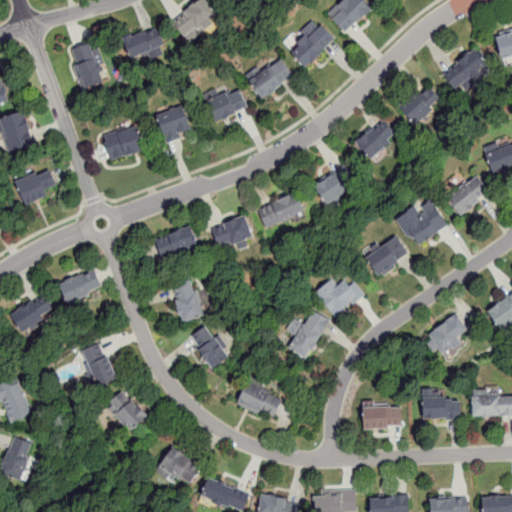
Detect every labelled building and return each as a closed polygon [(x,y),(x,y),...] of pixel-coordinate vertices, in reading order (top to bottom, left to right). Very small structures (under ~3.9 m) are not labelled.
[(205,0),(176,25),(193,46),(218,25),(215,22),(222,17),(207,0),(205,0)] [(331,16),(346,0),(348,0),(351,3),(353,0),(363,0),(372,9),(349,33),(331,16)] [(316,21),(303,33),(307,37),(300,44),(304,48),(296,55),(309,69),(336,42),(316,21)] [(169,47),(161,29),(128,43),(136,61),(169,47)] [(511,37),(500,40),(505,61),(511,59),(511,37)] [(75,51),(81,67),(78,68),(86,91),(107,83),(93,45),(75,51)] [(446,77),(479,50),(491,65),(459,92),(446,77)] [(284,62),(253,82),(265,100),(285,87),(283,84),(293,77),(284,62)] [(0,80),(1,83),(5,82),(12,104),(0,108),(0,80)] [(403,108),(419,93),(424,98),(433,90),(444,102),(436,110),(438,112),(422,127),(403,108)] [(210,104),(218,125),(239,117),(238,114),(250,109),(243,94),(232,98),(231,96),(210,104)] [(168,141),(159,119),(184,109),(193,131),(168,141)] [(26,114),(4,122),(8,131),(5,132),(13,154),(37,146),(26,114)] [(359,143),(373,129),(377,132),(387,122),(400,134),(375,160),(359,143)] [(107,138),(116,162),(147,150),(139,129),(122,135),(121,132),(107,138)] [(511,144),(511,165),(494,173),(487,155),(511,144)] [(317,188),(330,206),(360,184),(347,166),(317,188)] [(60,186),(54,173),(42,178),(41,175),(20,185),(30,208),(52,198),(48,191),(60,186)] [(446,197),(465,182),(466,184),(479,175),(489,189),(477,198),(479,201),(460,215),(446,197)] [(262,212),(271,232),(309,214),(301,194),(262,212)] [(395,219),(416,204),(419,209),(431,200),(447,222),(419,243),(411,232),(407,235),(395,219)] [(215,231),(222,250),(236,245),(237,248),(259,240),(251,218),(215,231)] [(158,241),(165,262),(200,249),(193,229),(158,241)] [(363,250),(377,240),(381,246),(398,235),(409,251),(397,259),(398,261),(380,274),(363,250)] [(62,285),(70,304),(94,294),(93,291),(104,287),(97,270),(62,285)] [(333,279),(338,285),(350,275),(365,294),(354,303),(351,300),(334,314),(317,293),(333,279)] [(175,300),(178,299),(173,286),(190,280),(195,292),(197,291),(205,314),(183,322),(175,300)] [(511,291),(511,319),(499,329),(486,309),(511,291)] [(26,333),(46,320),(44,317),(54,310),(44,296),(14,316),(26,333)] [(290,347),(315,309),(331,320),(305,357),(290,347)] [(458,314),(467,329),(457,336),(461,343),(442,355),(428,333),(458,314)] [(204,326),(214,338),(215,337),(229,356),(213,368),(197,348),(200,346),(192,335),(204,326)] [(102,342),(107,355),(110,354),(119,378),(99,386),(97,383),(90,386),(86,374),(91,372),(82,349),(102,342)] [(14,422),(37,412),(20,376),(0,384),(0,402),(1,404),(5,402),(14,422)] [(283,399),(274,415),(261,408),(258,414),(237,403),(249,381),(283,399)] [(149,415),(131,431),(107,404),(124,388),(149,415)] [(423,417),(447,416),(447,420),(462,419),(462,398),(447,399),(447,395),(440,395),(440,391),(433,392),(433,389),(422,389),(423,417)] [(473,415),(511,414),(511,394),(500,395),(500,392),(488,393),(488,389),(472,389),(473,415)] [(362,403),(386,402),(386,406),(401,405),(402,424),(388,425),(388,428),(362,428),(362,403)] [(5,473),(17,437),(36,443),(31,457),(34,458),(27,480),(5,473)] [(174,444),(193,458),(190,462),(200,470),(190,483),(178,474),(173,481),(156,469),(174,444)] [(251,493),(244,511),(211,499),(208,505),(199,501),(209,476),(251,493)] [(357,489),(358,511),(341,511),(315,511),(315,495),(322,494),(322,489),(357,489)] [(409,492),(410,511),(368,511),(368,497),(395,496),(395,493),(409,492)] [(300,504),(298,511),(257,511),(262,493),(287,498),(286,501),(300,504)] [(467,494),(468,511),(430,511),(429,497),(467,494)] [(511,494),(511,511),(482,511),(482,496),(511,494)]
